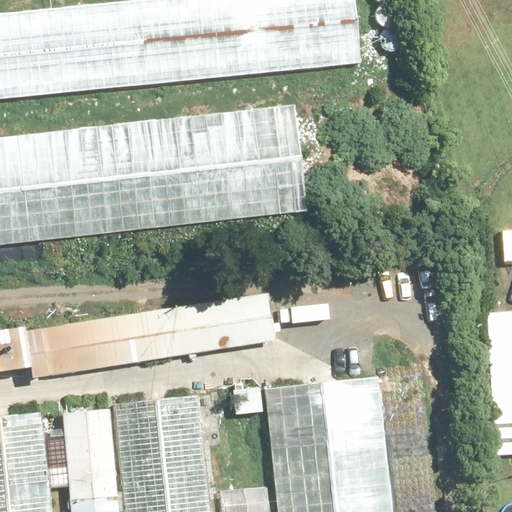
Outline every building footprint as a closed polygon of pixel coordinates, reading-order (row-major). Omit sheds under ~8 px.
[(355,0),(0,0),(0,82),(360,43),(355,0)] [(398,0),(373,0),(380,55),(405,52),(398,0)] [(300,89),(0,120),(0,228),(311,196),(300,89)] [(0,373),(30,369),(32,379),(277,346),(270,294),(0,330),(0,373)] [(511,304),(487,306),(495,455),(511,454),(511,304)] [(386,511),(372,357),(256,367),(268,511),(386,511)] [(199,511),(187,382),(103,390),(115,511),(199,511)] [(0,391),(0,511),(45,511),(34,389),(0,391)]
